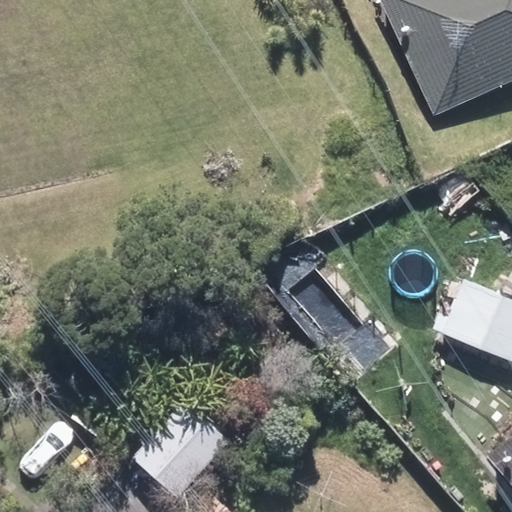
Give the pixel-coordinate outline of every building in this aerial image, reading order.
[(511,0),(383,0),(431,114),(511,79),(511,0)] [(443,333),(511,361),(511,296),(466,277),(443,333)] [(136,455),(180,496),(228,443),(184,402),(136,455)] [(511,438),(491,456),(511,480),(511,438)] [(94,511),(76,493),(55,511),(94,511)]
